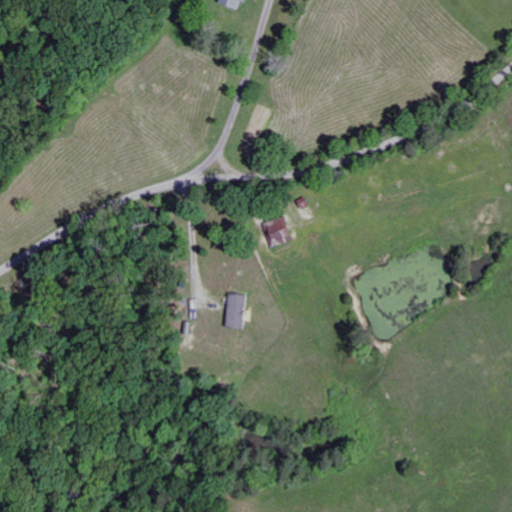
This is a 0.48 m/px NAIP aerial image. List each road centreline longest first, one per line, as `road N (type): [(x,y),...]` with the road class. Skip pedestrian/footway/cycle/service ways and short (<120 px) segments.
road 1 (residential): [(0,272),(96,215),(152,194),(286,176),(427,129),(505,74)]
road 2 (residential): [(178,187),(227,136),(269,0)]
